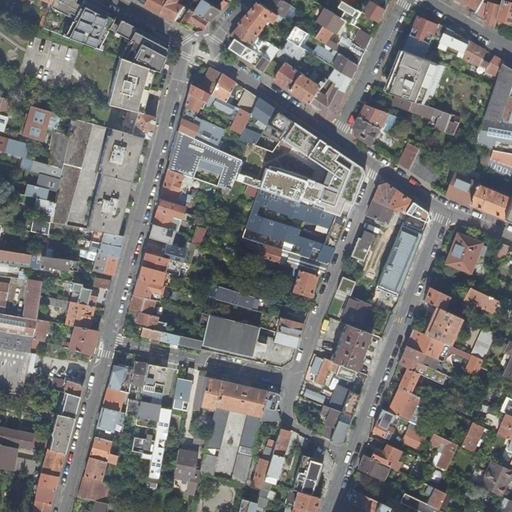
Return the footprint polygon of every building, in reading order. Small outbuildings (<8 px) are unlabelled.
[(53,0),(52,4),(51,7),(68,16),(68,15),(73,18),(74,19),(73,21),(72,20),(63,35),(82,43),(97,49),(107,31),(106,30),(107,29),(108,29),(112,23),(115,17),(107,13),(97,7),(83,0),(80,6),(75,3),(76,0),(53,0)] [(149,0),(147,5),(154,9),(161,13),(169,0),(149,0)] [(179,0),(169,0),(161,13),(170,18),(177,21),(186,6),(179,2),(179,0)] [(194,7),(193,9),(211,22),(212,22),(218,15),(222,10),(207,0),(204,0),(198,10),(194,7)] [(284,18),(293,6),(283,0),(270,0),(266,6),(280,15),(284,18)] [(371,0),(367,0),(361,11),(365,14),(373,1),(371,0)] [(459,0),(479,10),(483,1),(484,0),(459,0)] [(489,0),(489,4),(483,1),(479,10),(476,16),(485,21),(495,27),(502,5),(491,3),(491,0),(489,0)] [(511,0),(503,0),(502,5),(495,27),(502,31),(505,22),(511,23),(511,0)] [(346,20),(347,18),(350,13),(353,9),(355,10),(354,11),(360,15),(358,18),(377,29),(380,23),(365,14),(361,11),(352,6),(345,1),(337,14),(346,20)] [(373,1),(365,14),(380,23),(383,16),(387,9),(373,1)] [(275,24),(280,15),(266,6),(261,3),(253,13),(243,24),(260,36),(270,21),(275,24)] [(206,28),(211,22),(193,9),(187,18),(198,26),(200,24),(206,28)] [(431,44),(435,36),(439,26),(419,17),(412,35),(431,44)] [(56,29),(59,23),(50,18),(47,25),(56,29)] [(125,22),(121,20),(118,26),(114,32),(129,40),(119,57),(147,68),(160,73),(166,58),(163,56),(165,49),(164,48),(166,44),(155,38),(149,35),(125,22)] [(108,29),(114,32),(118,26),(112,23),(108,29)] [(261,48),(260,47),(255,44),(260,36),(243,24),(238,29),(232,36),(238,39),(259,54),(264,57),(271,62),(277,53),(280,49),(278,48),(269,42),(267,44),(271,47),(267,53),(260,49),(261,48)] [(303,44),(309,33),(298,26),(289,40),(301,47),(303,44)] [(348,52),(338,45),(333,42),(332,41),(331,42),(329,40),(335,32),(326,26),(317,38),(334,50),(345,57),(349,52),(348,52)] [(361,29),(354,43),(366,51),(370,43),(373,37),(361,29)] [(449,29),(440,48),(465,58),(472,42),(461,36),(449,29)] [(429,50),(431,44),(412,35),(406,50),(426,58),(429,50)] [(260,47),(265,39),(260,36),(255,44),(260,47)] [(254,62),(258,56),(259,54),(238,39),(232,48),(249,60),(249,59),(254,62)] [(301,60),(307,51),(301,47),(289,40),(284,48),(282,51),(282,52),(293,59),(295,57),(301,60)] [(486,71),(499,77),(504,64),(505,62),(500,59),(495,56),(490,64),(482,60),(486,51),(481,48),(472,42),(465,58),(487,68),(486,71)] [(354,43),(348,52),(349,52),(354,56),(350,61),(358,66),(363,57),(366,51),(354,43)] [(303,44),(301,47),(307,51),(312,54),(314,51),(303,44)] [(317,46),(314,51),(312,54),(316,56),(320,59),(336,69),(352,79),(356,71),(358,66),(350,61),(345,57),(334,50),(331,55),(317,46)] [(406,50),(389,92),(414,101),(423,104),(439,64),(433,61),(430,60),(426,58),(406,50)] [(349,52),(345,57),(350,61),(354,56),(349,52)] [(135,112),(147,68),(119,57),(107,105),(131,111),(135,112)] [(263,59),(257,68),(264,72),(271,62),(264,57),(263,59)] [(287,63),(275,80),(292,91),(303,74),(287,63)] [(430,106),(447,67),(439,64),(423,104),(430,106)] [(511,90),(511,68),(504,64),(499,77),(496,87),(485,118),(501,121),(511,90)] [(201,85),(199,89),(211,95),(221,73),(210,67),(210,68),(203,81),(203,82),(201,85)] [(338,84),(336,86),(337,86),(346,92),(349,85),(352,79),(336,69),(331,75),(329,78),(338,84)] [(309,78),(313,81),(317,75),(313,72),(309,78)] [(225,102),(230,93),(235,83),(221,73),(211,95),(225,102)] [(321,86),(323,88),(328,81),(329,78),(331,75),(328,73),(325,77),(327,78),(321,86)] [(321,86),(313,81),(309,78),(305,76),(303,74),(292,91),(301,97),(312,105),(320,92),(323,88),(321,86)] [(329,98),(337,86),(336,86),(328,81),(323,88),(320,92),(329,98)] [(180,123),(178,131),(219,151),(222,144),(219,142),(224,131),(194,117),(198,108),(201,109),(202,106),(209,109),(211,106),(229,114),(230,118),(234,120),(229,129),(231,130),(237,133),(240,135),(244,127),(250,115),(240,109),(239,109),(234,106),(230,104),(225,102),(211,95),(199,89),(195,87),(190,84),(186,101),(180,123)] [(329,98),(320,92),(312,105),(320,110),(327,115),(335,113),(346,92),(337,86),(329,98)] [(244,101),(254,106),(258,98),(246,90),(239,102),(242,105),(244,101)] [(511,90),(501,121),(511,123),(511,90)] [(234,96),(230,93),(225,102),(230,104),(234,96)] [(3,129),(12,100),(0,96),(0,129),(3,130),(3,129)] [(382,101),(371,97),(367,105),(379,109),(382,101)] [(251,114),(266,125),(276,110),(267,104),(258,98),(254,106),(251,114)] [(22,134),(30,106),(12,100),(3,129),(22,134)] [(244,101),(242,105),(240,109),(250,115),(251,114),(254,106),(244,101)] [(442,118),(444,111),(430,106),(423,104),(414,101),(410,111),(432,119),(434,115),(442,118)] [(385,122),(390,113),(379,109),(367,105),(364,111),(361,118),(381,129),(382,129),(383,129),(384,129),(387,124),(387,123),(385,122)] [(30,106),(22,134),(43,141),(46,128),(51,112),(30,106)] [(271,152),(292,121),(284,116),(276,110),(266,125),(259,135),(253,145),(271,152)] [(133,130),(138,113),(135,112),(131,111),(126,129),(133,130)] [(57,132),(68,135),(73,119),(63,116),(51,112),(46,128),(57,132)] [(133,130),(126,129),(125,133),(140,137),(149,140),(152,130),(156,117),(138,113),(133,130)] [(244,127),(259,135),(266,125),(251,114),(250,115),(244,127)] [(372,145),(381,129),(361,118),(359,122),(356,128),(358,135),(372,145)] [(511,123),(501,121),(485,118),(477,143),(488,147),(495,150),(493,156),(488,169),(487,169),(497,173),(511,179),(511,123)] [(65,225),(92,124),(73,119),(68,135),(62,169),(60,180),(58,190),(58,192),(56,202),(53,216),(52,222),(57,223),(65,225)] [(451,119),(445,132),(454,135),(459,123),(451,119)] [(300,139),(306,130),(301,127),(292,121),(271,152),(279,155),(288,159),(292,160),(298,153),(297,153),(297,151),(291,148),(290,148),(285,146),(293,134),(300,139)] [(259,135),(244,127),(240,135),(239,137),(238,139),(248,143),(253,145),(259,135)] [(101,174),(86,229),(95,230),(114,234),(140,137),(125,133),(115,130),(109,129),(97,172),(101,174)] [(219,151),(178,131),(170,157),(167,169),(193,178),(202,181),(222,188),(227,190),(230,191),(234,179),(235,179),(237,173),(242,161),(241,161),(230,156),(219,151)] [(68,135),(57,132),(52,153),(50,165),(62,169),(68,135)] [(298,153),(302,156),(308,161),(324,143),(311,134),(305,143),(299,151),(298,152),(298,153)] [(44,164),(47,151),(0,137),(0,151),(34,161),(44,164)] [(299,151),(305,143),(299,140),(293,148),(299,151)] [(285,165),(288,159),(279,155),(271,152),(253,145),(248,143),(244,155),(263,162),(264,157),(285,165)] [(420,160),(425,151),(409,143),(400,164),(409,169),(433,186),(439,173),(420,160)] [(495,150),(488,147),(485,153),(493,156),(495,150)] [(47,151),(44,164),(50,165),(52,153),(47,151)] [(302,156),(298,153),(292,160),(297,162),(302,156)] [(493,156),(485,153),(480,166),(488,169),(493,156)] [(257,180),(237,173),(235,179),(334,214),(338,204),(316,197),(321,184),(339,190),(347,170),(320,160),(308,176),(307,175),(306,178),(267,164),(262,178),(258,177),(257,180)] [(31,172),(60,180),(62,169),(50,165),(44,164),(34,161),(31,172)] [(188,194),(193,178),(167,169),(165,178),(162,186),(188,194)] [(493,182),(497,173),(487,169),(484,179),(493,182)] [(457,174),(448,195),(453,197),(473,205),(482,184),(457,174)] [(245,194),(255,198),(259,188),(249,184),(245,194)] [(373,200),(393,209),(404,213),(406,214),(425,222),(427,222),(428,219),(428,218),(426,212),(412,202),(385,184),(378,186),(376,193),(373,200)] [(511,211),(511,196),(482,184),(473,205),(489,212),(509,219),(511,211)] [(36,186),(34,197),(45,200),(56,202),(58,192),(36,186)] [(187,204),(189,199),(190,195),(188,194),(162,186),(161,192),(159,198),(185,207),(190,208),(191,205),(187,204)] [(220,193),(228,196),(230,191),(227,190),(222,188),(220,193)] [(266,245),(283,197),(259,188),(242,238),(263,245),(266,245)] [(34,197),(19,193),(17,201),(43,213),(53,216),(56,202),(45,200),(34,197)] [(296,240),(302,221),(308,206),(283,197),(266,245),(282,250),(290,253),(291,253),(296,240)] [(183,212),(185,207),(159,198),(157,205),(156,211),(173,217),(191,222),(193,215),(183,212)] [(387,224),(393,209),(373,200),(367,216),(387,224)] [(322,248),(296,240),(291,253),(326,264),(327,265),(335,245),(346,219),(308,206),(302,221),(329,230),(322,248)] [(170,227),(173,217),(156,211),(154,218),(152,224),(156,226),(173,231),(174,228),(170,227)] [(419,234),(425,222),(406,214),(401,226),(419,234)] [(43,221),(41,234),(44,234),(50,236),(51,223),(43,221)] [(329,230),(302,221),(296,240),(322,248),(329,230)] [(240,224),(236,236),(241,237),(244,226),(240,224)] [(193,226),(190,241),(200,244),(203,229),(193,226)] [(122,241),(123,236),(114,234),(95,230),(91,241),(100,243),(120,247),(122,241)] [(172,240),(185,243),(185,242),(187,235),(180,233),(175,231),(173,238),(172,240)] [(353,260),(362,264),(373,235),(365,231),(353,260)] [(172,240),(173,238),(150,232),(149,237),(156,240),(166,243),(172,244),(183,248),(185,243),(172,240)] [(482,243),(457,233),(445,262),(470,272),(478,252),(484,255),(487,246),(482,244),(482,243)] [(41,249),(47,250),(47,249),(48,244),(50,236),(44,234),(41,249)] [(119,252),(120,247),(100,243),(91,241),(88,251),(97,253),(117,258),(119,252)] [(413,249),(395,241),(385,266),(403,273),(408,262),(413,249)] [(146,245),(144,252),(168,258),(170,259),(182,262),(186,249),(183,248),(172,244),(166,243),(164,249),(147,244),(146,245)] [(503,259),(508,246),(501,243),(496,256),(500,258),(503,259)] [(277,263),(282,250),(266,245),(263,245),(261,252),(255,250),(254,256),(277,263)] [(0,263),(20,266),(29,267),(31,255),(0,249),(0,263)] [(282,250),(277,263),(286,266),(290,253),(282,250)] [(84,258),(95,260),(97,253),(88,251),(86,251),(84,258)] [(239,265),(243,252),(238,251),(234,263),(239,265)] [(143,258),(141,266),(172,274),(174,274),(177,263),(167,260),(168,258),(144,252),(143,258)] [(95,260),(92,269),(113,275),(115,265),(117,258),(97,253),(95,260)] [(290,253),(286,266),(289,267),(298,270),(317,275),(321,277),(324,271),(326,264),(291,253),(290,253)] [(51,268),(54,268),(67,270),(67,268),(78,270),(79,261),(51,257),(46,257),(41,256),(39,268),(51,270),(51,268)] [(252,262),(275,269),(277,263),(254,256),(252,262)] [(491,268),(495,270),(500,258),(496,256),(491,268)] [(277,263),(275,269),(287,273),(289,267),(286,266),(277,263)] [(20,266),(19,278),(28,279),(29,275),(29,267),(20,266)] [(139,272),(137,278),(154,282),(161,284),(163,275),(166,276),(167,278),(171,279),(172,274),(141,266),(139,272)] [(310,297),(317,275),(298,270),(292,291),(310,297)] [(355,281),(343,276),(337,291),(348,295),(349,295),(351,290),(355,281)] [(94,277),(93,286),(109,289),(111,281),(94,277)] [(153,286),(154,282),(137,278),(135,288),(133,294),(160,301),(161,297),(150,295),(153,286)] [(29,279),(23,316),(36,319),(36,318),(39,302),(40,295),(42,281),(29,279)] [(397,288),(379,280),(369,303),(387,311),(397,288)] [(0,282),(0,312),(3,313),(8,284),(0,282)] [(80,291),(77,303),(89,306),(90,301),(95,301),(98,291),(81,287),(82,284),(72,282),(71,289),(80,291)] [(237,294),(238,292),(211,284),(208,295),(238,303),(240,295),(237,294)] [(439,290),(450,295),(453,290),(442,285),(439,290)] [(443,310),(449,296),(429,286),(426,292),(423,300),(436,307),(443,310)] [(492,312),(497,300),(485,294),(469,287),(463,299),(492,312)] [(80,291),(71,289),(70,289),(69,291),(76,293),(74,302),(77,303),(80,291)] [(158,306),(160,301),(133,294),(131,302),(129,309),(139,311),(151,314),(153,305),(158,306)] [(57,318),(56,322),(74,326),(88,329),(93,306),(89,306),(77,303),(74,302),(40,295),(39,302),(69,308),(66,321),(57,318)] [(361,323),(369,303),(353,297),(349,295),(348,295),(340,314),(361,323)] [(219,317),(223,301),(217,300),(213,315),(219,317)] [(436,307),(424,334),(440,341),(449,345),(461,318),(443,310),(436,307)] [(154,327),(154,330),(164,332),(166,323),(156,320),(157,316),(151,314),(139,311),(136,323),(154,327)] [(29,354),(29,352),(30,347),(32,339),(32,338),(36,319),(23,316),(3,313),(0,312),(0,391),(11,394),(11,397),(21,399),(26,371),(29,354)] [(199,323),(206,325),(208,314),(202,312),(199,323)] [(208,314),(206,325),(205,328),(205,327),(256,340),(259,327),(219,317),(213,315),(208,314)] [(281,317),(277,331),(299,337),(301,331),(304,323),(281,317)] [(37,319),(32,338),(43,341),(48,321),(37,319)] [(60,334),(62,327),(52,324),(51,331),(60,334)] [(346,324),(331,361),(340,364),(355,370),(370,333),(365,331),(346,324)] [(374,334),(376,329),(367,325),(365,331),(370,333),(374,334)] [(69,345),(68,348),(91,355),(94,344),(97,331),(88,329),(74,326),(69,345)] [(143,327),(141,335),(200,349),(201,341),(164,332),(154,330),(143,327)] [(254,348),(262,350),(264,351),(266,343),(256,340),(205,327),(205,328),(202,340),(254,352),(254,348)] [(433,358),(440,341),(424,334),(412,328),(409,336),(406,345),(433,358)] [(484,328),(472,355),(474,356),(483,360),(495,334),(484,328)] [(300,337),(299,337),(277,331),(276,331),(274,342),(297,348),(300,337)] [(253,355),(254,352),(202,340),(202,341),(201,344),(253,357),(253,355)] [(440,341),(433,358),(438,360),(467,373),(472,363),(474,356),(472,355),(449,345),(440,341)] [(511,356),(503,377),(511,380),(511,341),(510,341),(504,353),(511,356)] [(402,355),(433,369),(435,370),(438,360),(433,358),(406,345),(404,350),(402,355)] [(29,354),(26,371),(32,372),(36,353),(29,352),(29,354)] [(431,373),(433,369),(402,355),(400,359),(398,364),(407,368),(417,373),(419,368),(428,371),(431,373)] [(472,363),(467,373),(475,377),(488,383),(493,372),(480,367),(483,360),(474,356),(472,363)] [(337,372),(340,364),(331,361),(324,358),(314,382),(321,385),(328,368),(337,372)] [(156,427),(167,368),(134,361),(130,382),(130,383),(138,384),(135,399),(127,398),(125,412),(124,416),(136,418),(130,450),(141,452),(140,459),(150,460),(147,486),(156,487),(167,429),(156,427)] [(125,367),(114,365),(111,375),(108,387),(119,390),(128,392),(130,383),(130,382),(121,380),(125,367)] [(186,408),(194,368),(188,367),(186,380),(177,378),(172,405),(186,408)] [(407,368),(399,387),(409,392),(418,373),(417,373),(407,368)] [(419,368),(417,373),(418,373),(425,377),(428,371),(419,368)] [(442,378),(443,374),(438,372),(435,370),(433,369),(431,373),(442,378)] [(443,374),(442,378),(441,380),(449,384),(452,378),(443,374)] [(191,409),(199,411),(200,403),(205,377),(198,375),(191,409)] [(222,379),(206,376),(205,377),(200,403),(215,406),(222,379)] [(65,392),(79,396),(83,384),(65,379),(56,377),(54,390),(65,392)] [(260,420),(268,390),(222,379),(215,406),(213,417),(207,439),(206,445),(219,447),(228,409),(248,414),(240,446),(232,481),(243,484),(252,448),(253,449),(261,420),(260,420)] [(26,400),(51,406),(52,399),(54,390),(29,385),(26,400)] [(114,407),(119,390),(108,387),(105,399),(102,407),(116,410),(117,407),(114,407)] [(409,392),(399,387),(387,411),(399,417),(410,422),(418,426),(426,410),(422,408),(415,405),(419,396),(409,392)] [(303,388),(300,396),(322,403),(324,396),(303,388)] [(58,408),(56,413),(73,418),(76,409),(79,396),(65,392),(54,390),(52,399),(61,401),(59,408),(58,408)] [(276,410),(280,397),(277,393),(268,390),(260,420),(261,420),(280,419),(276,410)] [(339,390),(331,407),(341,411),(348,394),(339,390)] [(341,411),(329,441),(334,444),(341,442),(344,436),(348,426),(360,395),(349,391),(348,394),(341,411)] [(425,400),(419,396),(415,405),(422,408),(425,400)] [(501,406),(499,410),(506,413),(511,416),(511,402),(510,402),(507,409),(501,406)] [(324,404),(322,404),(319,413),(327,416),(324,424),(326,425),(322,436),(329,441),(341,411),(331,407),(324,404)] [(114,425),(122,428),(124,416),(125,412),(116,410),(102,407),(98,423),(97,426),(112,430),(114,425)] [(391,433),(399,417),(387,411),(381,409),(377,419),(372,432),(384,438),(388,431),(391,433)] [(51,438),(49,448),(64,452),(68,438),(73,418),(56,413),(51,432),(51,438)] [(511,440),(511,416),(506,413),(497,433),(510,440),(511,440)] [(418,434),(421,427),(418,426),(410,422),(407,429),(418,434)] [(472,441),(479,425),(472,422),(460,446),(473,452),(477,443),(472,441)] [(47,436),(45,436),(44,437),(0,427),(0,467),(34,474),(36,461),(15,457),(18,445),(38,449),(39,446),(45,447),(47,436)] [(290,432),(280,429),(276,440),(273,448),(263,480),(274,484),(290,432)] [(418,434),(407,429),(402,440),(420,449),(425,437),(418,434)] [(432,463),(446,470),(457,445),(433,433),(429,442),(438,446),(440,441),(446,444),(442,454),(437,452),(432,463)] [(106,461),(107,456),(111,441),(94,436),(91,448),(89,457),(106,461)] [(192,444),(205,448),(206,445),(207,439),(194,436),(192,444)] [(266,446),(273,448),(276,440),(269,440),(266,446)] [(375,449),(371,458),(390,467),(397,470),(400,463),(396,461),(401,451),(387,445),(383,451),(381,452),(375,449)] [(252,485),(243,511),(253,511),(254,511),(259,495),(263,480),(273,448),(266,446),(262,459),(261,458),(252,485)] [(47,448),(44,460),(61,464),(62,459),(64,452),(49,448),(47,448)] [(198,453),(178,449),(175,465),(173,477),(193,481),(198,453)] [(216,456),(204,453),(199,472),(211,475),(216,456)] [(302,454),(291,489),(297,491),(310,495),(321,463),(312,460),(313,458),(302,454)] [(384,481),(390,467),(371,458),(364,454),(361,460),(358,468),(384,481)] [(101,480),(106,461),(89,457),(86,466),(84,476),(101,480)] [(44,460),(41,472),(58,476),(59,470),(61,464),(44,460)] [(511,470),(493,462),(481,487),(502,497),(511,476),(511,470)] [(41,472),(37,484),(54,488),(56,482),(58,476),(41,472)] [(108,503),(112,483),(101,480),(84,476),(81,487),(78,497),(97,501),(108,503)] [(33,483),(30,498),(35,499),(50,503),(52,496),(54,488),(37,484),(33,483)] [(430,496),(426,503),(436,508),(437,509),(445,493),(425,483),(421,492),(425,494),(430,496)] [(297,491),(292,505),(294,506),(315,511),(317,506),(320,498),(310,495),(297,491)] [(373,511),(377,502),(360,493),(355,502),(373,511)] [(391,498),(387,507),(389,508),(394,510),(397,511),(406,511),(409,507),(420,511),(433,511),(436,508),(426,503),(422,501),(404,493),(399,502),(391,498)] [(430,496),(425,494),(422,501),(426,503),(430,496)] [(256,511),(259,511),(264,497),(259,495),(254,511),(256,511)] [(502,511),(511,511),(511,501),(504,498),(499,508),(504,510),(502,511)] [(35,499),(32,511),(47,511),(49,509),(50,503),(35,499)] [(87,511),(83,511),(106,511),(107,508),(108,503),(97,501),(95,511),(87,511)] [(391,511),(388,510),(389,508),(387,507),(380,503),(375,511),(393,511),(392,511),(391,511)]
